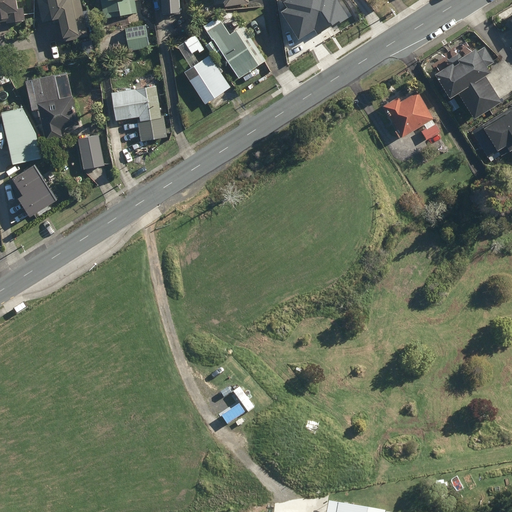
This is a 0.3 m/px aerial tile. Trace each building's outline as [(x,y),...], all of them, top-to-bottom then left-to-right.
[(0,0),(0,24),(0,22),(7,21),(8,24),(26,20),(24,7),(18,8),(16,0),(0,0)] [(37,0),(42,22),(52,20),(53,23),(60,21),(65,42),(89,37),(80,0),(37,0)] [(100,0),(104,19),(137,13),(134,0),(100,0)] [(180,13),(179,0),(161,0),(162,14),(180,13)] [(283,0),(289,8),(283,12),(300,38),(316,28),(320,34),(348,15),(338,0),(336,2),(335,0),(283,0)] [(204,26),(239,78),(266,61),(243,26),(230,34),(218,17),(204,26)] [(126,28),(129,51),(149,47),(146,25),(126,28)] [(178,46),(186,57),(197,49),(199,52),(204,49),(195,35),(178,46)] [(206,45),(216,60),(223,55),(213,41),(206,45)] [(451,64),(437,72),(452,96),(461,90),(477,115),(503,99),(487,74),(493,71),(489,65),(495,61),(485,46),(479,50),(477,47),(462,57),(460,54),(449,60),(451,64)] [(188,80),(205,104),(230,87),(209,54),(195,64),(200,72),(188,80)] [(39,108),(46,140),(62,137),(61,129),(79,125),(73,95),(72,96),(67,72),(26,81),(32,110),(39,108)] [(138,120),(141,141),(167,137),(164,115),(161,116),(157,86),(112,93),(116,120),(140,117),(140,119),(138,120)] [(383,106),(403,137),(434,118),(418,91),(401,102),(398,97),(383,106)] [(511,105),(508,108),(510,111),(487,126),(501,148),(509,142),(511,147),(511,105)] [(2,113),(13,165),(41,159),(36,133),(23,109),(2,113)] [(421,131),(427,140),(441,132),(435,123),(421,131)] [(79,139),(84,169),(105,165),(99,135),(79,139)] [(20,197),(32,216),(59,199),(37,165),(16,178),(25,194),(20,197)] [(15,310),(18,315),(28,308),(25,303),(15,310)] [(310,441),(301,438),(297,451),(305,454),(310,441)] [(445,489),(444,480),(436,481),(437,490),(442,489),(445,489)]
